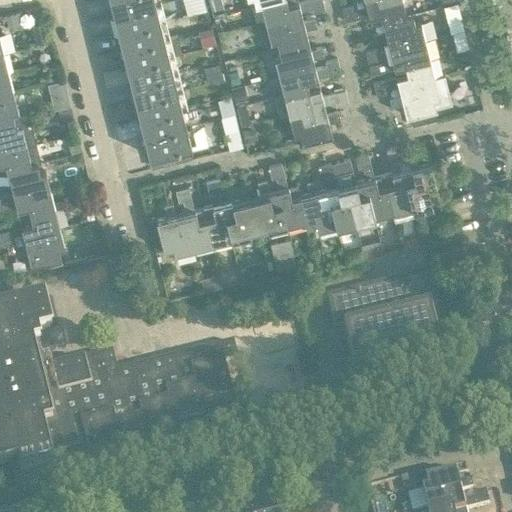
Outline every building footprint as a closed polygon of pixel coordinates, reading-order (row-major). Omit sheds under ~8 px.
[(154,0),(108,0),(112,13),(155,3),(154,0)] [(204,0),(183,0),(187,13),(207,8),(204,0)] [(298,0),(263,0),(260,1),(260,2),(264,20),(289,14),(291,23),(303,20),(301,10),(311,7),(312,12),(324,9),(322,0),(302,0),(298,1),(298,0)] [(375,0),(362,0),(364,4),(353,7),(352,3),(341,6),(344,20),(366,14),(369,24),(381,21),(381,20),(406,14),(405,13),(402,0),(381,0),(376,1),(375,0)] [(457,2),(443,5),(446,17),(460,13),(457,2)] [(155,3),(112,13),(116,31),(160,20),(155,3)] [(381,20),(381,21),(383,30),(372,32),(374,42),(385,39),(397,36),(400,45),(424,39),(419,19),(414,21),(412,11),(405,13),(406,14),(381,20)] [(303,20),(291,23),(289,14),(264,20),(269,39),(275,38),(277,47),(308,39),(305,29),(316,26),(314,17),(303,20)] [(160,20),(116,31),(121,48),(164,38),(160,20)] [(429,57),(424,39),(400,45),(397,36),(385,39),(388,48),(376,51),(375,47),(364,49),(369,72),(392,67),(429,57)] [(164,38),(121,48),(125,66),(168,55),(164,38)] [(308,39),(277,47),(279,55),(273,56),(278,76),(303,70),(300,60),(312,57),(312,58),(324,55),(321,46),(310,49),(308,39)] [(168,55),(125,66),(129,83),(173,73),(168,55)] [(317,76),(340,71),(337,57),(325,60),(326,65),(315,67),(312,58),(312,57),(300,60),(303,70),(278,76),(283,94),(319,85),(317,76)] [(429,57),(392,67),(395,75),(372,81),(375,95),(387,92),(386,88),(397,85),(399,94),(411,91),(409,82),(434,76),(429,57)] [(8,71),(0,72),(0,92),(13,89),(8,71)] [(173,73),(129,83),(134,101),(177,90),(173,73)] [(438,96),(434,76),(409,82),(411,91),(399,94),(388,97),(390,106),(401,103),(404,114),(435,107),(433,97),(438,96)] [(324,103),(335,100),(336,105),(348,102),(344,89),(322,94),(319,85),(283,94),(273,97),(278,115),(288,113),(312,107),(314,116),(326,113),(324,103)] [(0,122),(20,117),(13,89),(0,92),(0,122)] [(177,90),(134,101),(138,118),(182,108),(177,90)] [(66,94),(52,98),(54,109),(59,107),(69,105),(66,94)] [(221,116),(234,113),(229,96),(217,99),(221,116)] [(239,118),(248,116),(245,104),(236,106),(239,118)] [(331,133),(329,122),(340,119),(337,110),(326,113),(314,116),(312,107),(288,113),(292,133),(298,131),(301,141),(331,133)] [(182,108),(138,118),(143,136),(186,125),(182,108)] [(221,116),(220,116),(228,149),(242,146),(234,113),(221,116)] [(36,143),(29,115),(20,117),(0,122),(0,143),(2,151),(36,143)] [(191,143),(186,125),(143,136),(147,154),(148,154),(168,149),(188,144),(191,143)] [(76,133),(66,136),(69,149),(79,146),(76,133)] [(40,162),(36,143),(2,151),(0,143),(0,172),(6,171),(6,170),(31,164),(31,163),(37,161),(37,162),(40,162)] [(168,149),(148,154),(151,167),(171,162),(191,157),(188,144),(168,149)] [(391,171),(382,173),(391,210),(410,205),(404,181),(413,178),(410,166),(400,169),(397,157),(402,156),(399,145),(385,148),(391,171)] [(364,178),(354,180),(357,192),(367,190),(373,214),(391,210),(382,173),(373,175),(367,153),(354,156),(357,167),(361,166),(364,178)] [(436,188),(430,164),(430,161),(419,164),(416,153),(407,155),(410,166),(413,178),(404,181),(410,205),(429,200),(428,194),(437,192),(436,188)] [(349,157),(330,162),(339,197),(348,194),(354,219),(373,214),(367,190),(357,192),(354,180),(349,157)] [(50,189),(45,169),(39,171),(37,162),(37,161),(31,163),(31,164),(6,170),(6,171),(9,180),(0,182),(0,191),(11,189),(11,188),(23,185),(25,195),(50,189)] [(277,187),(267,189),(270,201),(279,198),(286,224),(304,219),(298,194),(295,183),(286,185),(280,162),(267,165),(270,177),(274,176),(277,187)] [(327,187),(317,189),(320,201),(330,199),(336,223),(354,219),(348,194),(339,197),(330,162),(317,165),(320,177),(324,176),(327,187)] [(444,186),(438,162),(430,164),(436,188),(444,186)] [(211,203),(202,206),(211,242),(229,238),(223,212),(233,210),(230,199),(220,201),(218,190),(221,189),(219,177),(205,180),(211,203)] [(259,192),(248,194),(256,224),(264,222),(266,229),(286,224),(279,198),(270,201),(267,189),(265,178),(256,180),(259,192)] [(308,191),(298,194),(304,219),(306,225),(314,223),(315,228),(336,223),(330,199),(320,201),(317,189),(314,178),(305,180),(308,191)] [(11,188),(11,189),(13,199),(3,201),(2,197),(0,197),(0,211),(16,207),(18,216),(55,207),(50,189),(25,195),(23,185),(11,188)] [(184,210),(174,213),(177,225),(187,222),(193,247),(211,242),(202,206),(193,208),(187,185),(174,188),(177,200),(181,199),(184,210)] [(227,187),(230,199),(233,210),(223,212),(229,238),(249,233),(248,226),(256,224),(248,194),(239,197),(236,185),(227,187)] [(173,252),(193,247),(187,222),(177,225),(174,213),(171,201),(162,203),(165,215),(154,217),(155,219),(162,248),(171,246),(173,252)] [(37,242),(34,232),(59,226),(55,207),(18,216),(20,225),(0,230),(0,241),(1,244),(12,241),(14,247),(25,244),(25,245),(37,242)] [(155,219),(147,221),(154,250),(162,248),(155,219)] [(25,245),(25,244),(14,247),(16,256),(27,253),(30,264),(61,256),(58,247),(64,245),(59,226),(34,232),(37,242),(25,245)] [(277,270),(295,266),(292,252),(273,257),(277,270)] [(203,289),(221,284),(218,272),(200,277),(203,289)] [(354,376),(440,355),(428,307),(437,305),(429,272),(325,298),(334,331),(343,328),(354,376)] [(231,397),(223,363),(237,359),(233,342),(116,371),(111,351),(52,366),(49,353),(43,354),(37,331),(51,328),(43,296),(0,307),(0,464),(16,461),(18,470),(50,463),(47,448),(56,446),(57,451),(86,443),(88,453),(117,446),(119,456),(151,448),(149,438),(178,431),(175,421),(204,414),(202,404),(231,397)] [(423,491),(428,510),(452,504),(450,495),(462,492),(473,489),(471,480),(460,483),(457,472),(426,480),(429,489),(423,491)] [(413,477),(402,479),(405,491),(415,489),(413,477)] [(462,492),(450,495),(452,504),(428,510),(428,511),(466,511),(467,511),(490,505),(486,492),(474,495),(475,499),(464,502),(462,492)]
